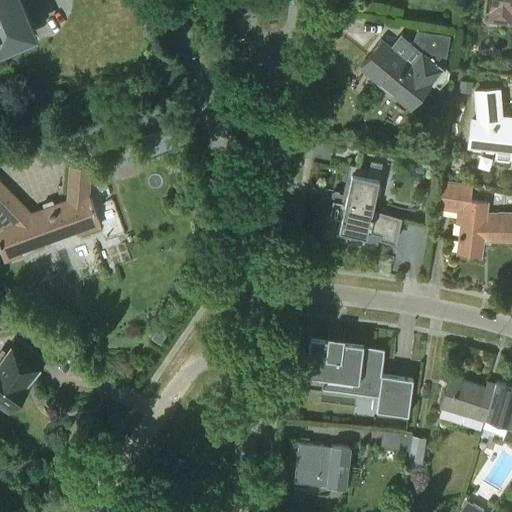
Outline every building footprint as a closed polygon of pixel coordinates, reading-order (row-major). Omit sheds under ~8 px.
[(0,0),(0,44),(1,46),(32,32),(17,0),(0,0)] [(414,47),(412,49),(399,38),(391,48),(381,40),(360,66),(410,105),(429,80),(438,87),(447,78),(448,69),(444,65),(449,34),(416,30),(410,44),(414,47)] [(471,81),(460,80),(459,91),(470,92),(471,81)] [(475,91),(477,120),(471,119),(468,145),(509,150),(508,157),(511,157),(511,116),(500,116),(498,89),(475,91)] [(30,142),(34,152),(49,147),(46,136),(30,142)] [(135,146),(101,154),(105,170),(139,162),(135,146)] [(380,238),(386,211),(372,208),(378,178),(366,175),(368,167),(348,163),(340,201),(332,199),(328,216),(342,219),(340,228),(364,233),(364,234),(366,234),(367,231),(379,234),(378,238),(380,238)] [(88,191),(88,188),(89,167),(69,165),(66,200),(30,213),(10,192),(11,191),(0,180),(0,250),(3,260),(21,254),(19,249),(75,229),(76,234),(100,225),(88,191)] [(465,198),(467,183),(436,179),(433,207),(457,210),(455,222),(461,222),(457,251),(479,254),(481,238),(511,238),(511,211),(497,212),(484,212),(486,201),(465,198)] [(161,343),(168,332),(158,326),(151,337),(161,343)] [(327,334),(326,338),(309,336),(304,374),(306,375),(305,386),(321,388),(323,376),(356,380),(355,393),(377,395),(373,424),(405,428),(412,377),(380,373),(383,347),(362,344),(362,342),(342,340),(343,336),(327,334)] [(22,391),(24,387),(22,385),(41,359),(15,340),(6,352),(2,349),(0,351),(0,405),(7,411),(15,400),(18,400),(23,394),(22,391)] [(480,397),(483,385),(448,375),(439,406),(484,420),(486,416),(490,400),(480,397)] [(493,388),(483,385),(480,397),(490,400),(486,416),(506,422),(501,438),(511,441),(511,407),(511,408),(511,407),(511,385),(495,380),(493,388)] [(381,428),(380,445),(379,447),(408,449),(411,431),(381,428)] [(425,437),(411,435),(407,461),(421,463),(425,437)] [(345,486),(349,446),(330,444),(330,445),(297,442),(293,480),(318,483),(319,476),(326,476),(325,484),(345,486)] [(467,499),(459,511),(460,511),(487,511),(481,508),(482,507),(473,501),(472,502),(467,499)]
